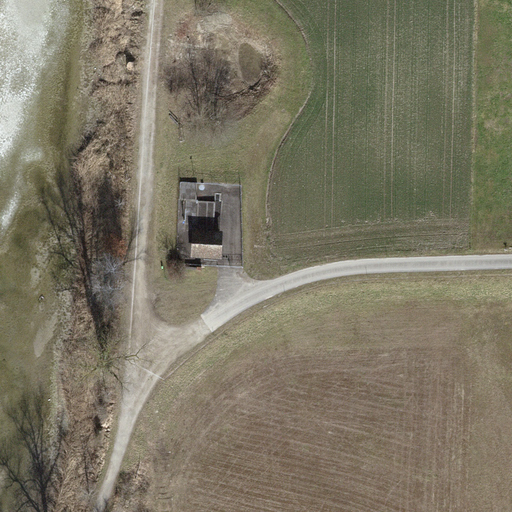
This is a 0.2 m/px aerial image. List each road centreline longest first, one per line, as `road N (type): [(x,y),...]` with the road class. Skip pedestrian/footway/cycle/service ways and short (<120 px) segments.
road 1 (track): [(136,368),(250,297),(318,274),(511,261)]
road 2 (track): [(136,368),(155,0)]
road 3 (track): [(136,368),(99,511)]
